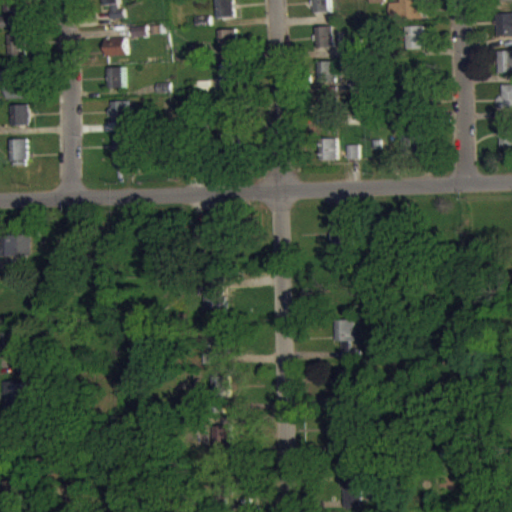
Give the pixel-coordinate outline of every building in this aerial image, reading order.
[(103,0),(103,15),(112,15),(112,28),(127,28),(127,18),(121,18),(121,0),(103,0)] [(334,21),(333,0),(315,1),(316,22),(334,21)] [(511,0),(500,0),(501,10),(511,10),(511,0)] [(218,6),(219,27),(237,26),(236,5),(218,6)] [(392,12),(392,28),(426,27),(426,15),(420,15),(420,5),(401,6),(401,12),(392,12)] [(511,21),(498,22),(498,45),(511,44),(511,21)] [(9,37),(21,34),(18,23),(6,26),(9,37)] [(133,45),(149,45),(149,35),(133,36),(133,45)] [(318,58),(337,57),(337,35),(317,36),(318,58)] [(408,36),(409,58),(427,57),(426,35),(408,36)] [(221,39),(222,61),(240,60),(239,39),(221,39)] [(26,43),(7,43),(7,69),(27,68),(26,43)] [(107,48),(108,65),(130,64),(129,47),(107,48)] [(350,68),(364,67),(363,48),(349,49),(350,68)] [(500,82),(511,82),(511,60),(500,60),(500,82)] [(338,70),(321,71),(321,91),(338,91),(338,70)] [(238,73),(222,74),(223,94),(239,94),(238,73)] [(128,97),(128,76),(109,77),(110,98),(128,97)] [(31,108),(31,93),(7,92),(7,108),(31,108)] [(511,93),(502,93),(501,119),(511,119),(511,93)] [(321,125),(340,125),(340,104),(321,104),(321,125)] [(114,132),(131,131),(131,110),(113,110),(114,132)] [(31,113),(12,114),(12,136),(31,135),(31,113)] [(501,157),(511,157),(511,133),(502,133),(501,157)] [(116,145),(117,175),(137,174),(136,145),(116,145)] [(29,148),(11,149),(12,175),(30,175),(29,148)] [(340,169),(340,148),(323,148),(323,169),(340,169)] [(361,168),(361,154),(350,154),(350,168),(361,168)] [(335,264),(352,265),(353,231),(336,230),(335,264)] [(12,246),(12,268),(32,268),(32,245),(12,246)] [(11,250),(2,250),(3,262),(11,261),(11,250)] [(208,322),(229,321),(228,284),(206,285),(208,322)] [(338,351),(344,351),(345,369),(360,368),(360,358),(356,358),(355,329),(337,329),(338,351)] [(338,399),(357,399),(357,379),(338,379),(338,399)] [(214,404),(233,404),(233,385),(213,385),(214,404)] [(28,416),(27,390),(6,391),(6,416),(28,416)] [(0,422),(0,436),(15,437),(15,422),(0,422)] [(360,428),(342,428),(342,450),(359,450),(360,428)] [(215,440),(216,465),(233,465),(233,439),(215,440)] [(346,511),(362,511),(363,477),(342,477),(342,499),(346,499),(346,511)]
